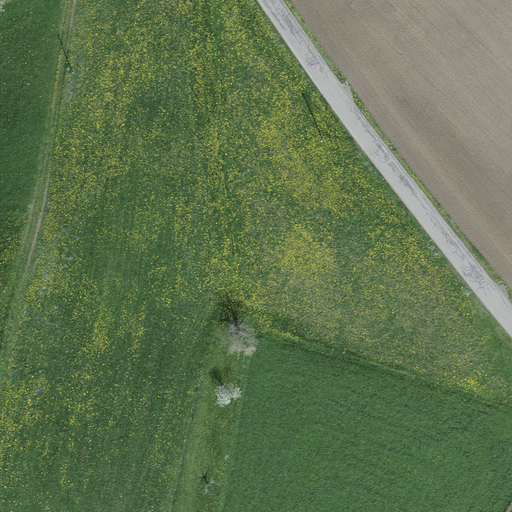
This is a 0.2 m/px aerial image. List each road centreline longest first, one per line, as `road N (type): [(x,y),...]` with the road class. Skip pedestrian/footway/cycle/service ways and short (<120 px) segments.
road 1 (unclassified): [(270,0),(511,324)]
road 2 (track): [(70,0),(34,220),(0,346)]
